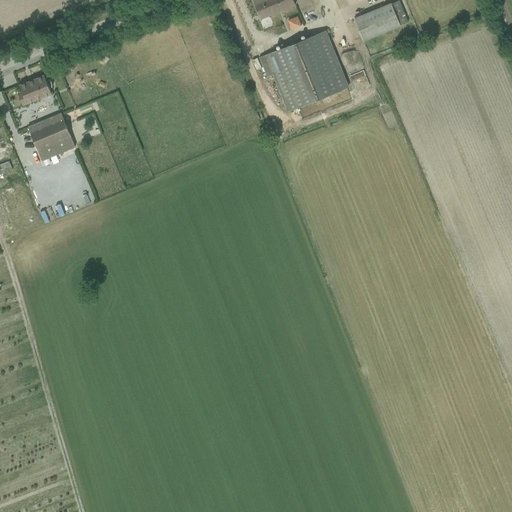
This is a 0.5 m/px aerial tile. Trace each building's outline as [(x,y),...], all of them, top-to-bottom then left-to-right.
[(245,0),(254,22),(295,6),(292,0),(245,0)] [(403,1),(358,17),(367,41),(411,25),(403,1)] [(278,75),(291,112),(353,91),(333,32),(263,56),(270,78),(278,75)] [(44,75),(11,91),(18,108),(54,95),(44,75)] [(37,141),(72,130),(67,115),(32,126),(37,141)] [(74,132),(40,139),(46,164),(80,157),(74,132)]
